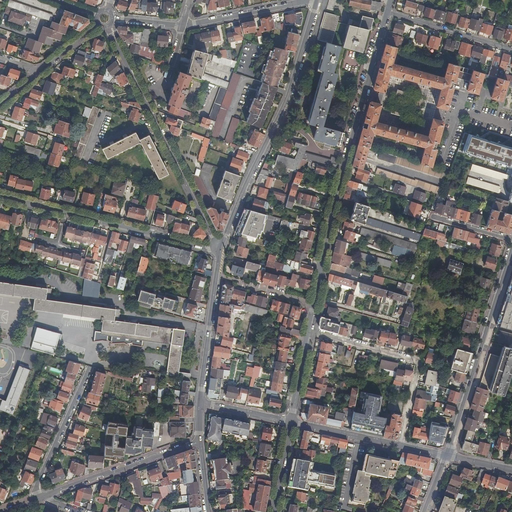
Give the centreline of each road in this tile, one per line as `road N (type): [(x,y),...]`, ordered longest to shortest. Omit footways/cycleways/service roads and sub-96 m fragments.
road 1 (tertiary): [(317,0),(289,92),(220,251)]
road 2 (residential): [(105,18),(220,251)]
road 3 (tertiary): [(220,251),(0,195)]
road 4 (tertiary): [(446,455),(511,246)]
road 5 (tertiary): [(363,93),(315,299)]
road 6 (residential): [(41,497),(198,440)]
road 7 (tertiary): [(446,455),(290,422)]
road 8 (residential): [(89,369),(36,490),(41,497)]
road 9 (residential): [(386,12),(511,49)]
road 10 (tertiary): [(216,276),(199,403)]
road 11 (residential): [(308,0),(183,24)]
road 12 (tertiary): [(315,303),(290,422)]
